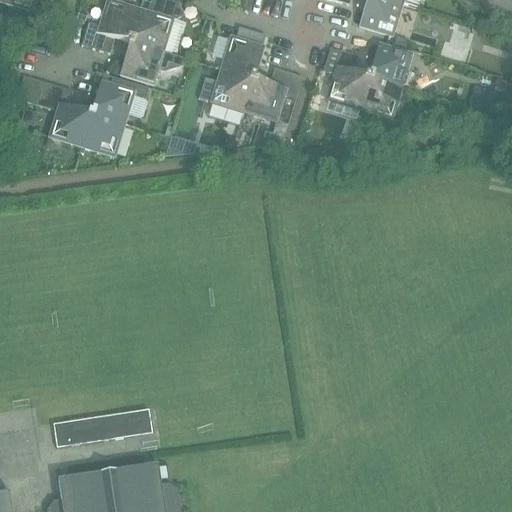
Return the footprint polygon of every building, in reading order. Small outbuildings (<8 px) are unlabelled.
[(0,0),(0,4),(29,13),(33,0),(0,0)] [(143,5),(140,13),(131,42),(129,43),(131,48),(134,46),(162,55),(163,54),(172,23),(183,18),(178,8),(154,0),(152,8),(143,5)] [(382,0),(367,0),(359,29),(392,39),(402,6),(382,0)] [(107,3),(99,29),(88,25),(81,48),(93,51),(97,36),(105,39),(114,41),(126,45),(129,43),(131,42),(140,13),(107,3)] [(238,30),(235,41),(230,40),(220,72),(250,81),(252,80),(255,79),(264,50),(262,49),(265,38),(238,30)] [(105,39),(97,36),(93,51),(101,54),(105,39)] [(114,41),(105,39),(101,54),(109,57),(114,41)] [(134,46),(131,48),(128,49),(119,78),(152,88),(157,72),(164,73),(182,68),(184,61),(163,54),(162,55),(134,46)] [(378,47),(373,64),(369,76),(371,79),(372,82),(401,90),(411,57),(378,47)] [(326,102),(359,112),(368,84),(366,81),(365,78),(353,74),(345,72),(336,69),(341,54),(330,50),(323,73),(334,77),(326,102)] [(350,57),(341,54),(336,69),(345,72),(350,57)] [(358,59),(350,57),(345,72),(353,74),(358,59)] [(273,71),(269,86),(277,89),(282,74),(273,71)] [(250,81),(220,72),(216,84),(204,80),(197,101),(243,115),(252,86),(254,84),(252,80),(250,81)] [(290,76),(282,74),(277,89),(286,92),(290,76)] [(277,89),(269,86),(257,83),(254,84),(252,86),(243,115),(287,128),(302,80),(290,76),(286,92),(277,89)] [(24,104),(33,107),(40,84),(24,79),(16,102),(24,104)] [(372,82),(371,79),(366,81),(368,84),(359,112),(391,122),(401,90),(372,82)] [(101,85),(94,106),(92,113),(93,116),(95,118),(124,127),(126,119),(138,123),(142,121),(147,106),(145,102),(148,91),(112,80),(110,87),(101,85)] [(52,88),(40,84),(33,107),(45,111),(52,88)] [(63,91),(52,88),(45,111),(57,114),(49,140),(81,150),(90,120),(89,118),(88,115),(68,109),(58,106),(63,91)] [(72,94),(63,91),(58,106),(68,109),(72,94)] [(95,118),(93,116),(89,118),(90,120),(81,150),(114,160),(124,127),(95,118)] [(54,426),(58,452),(152,439),(149,413),(54,426)] [(157,468),(57,483),(60,503),(53,504),(47,511),(179,511),(176,493),(168,487),(160,488),(157,468)] [(0,511),(11,511),(9,494),(6,494),(7,495),(0,496),(0,495),(0,511)]
